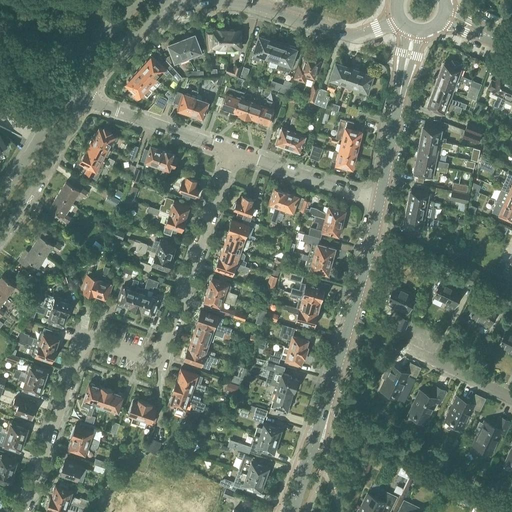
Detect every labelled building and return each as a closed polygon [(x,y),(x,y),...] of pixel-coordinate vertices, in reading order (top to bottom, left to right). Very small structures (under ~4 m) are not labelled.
[(227,47),(227,31),(213,30),(213,32),(206,31),(208,51),(215,51),(215,47),(227,47)] [(227,31),(227,47),(240,48),(240,31),(227,31)] [(194,34),(181,39),(187,56),(200,51),(194,34)] [(266,57),(271,40),(259,36),(253,53),(252,58),(259,61),(260,56),(266,57)] [(187,56),(181,39),(168,44),(175,61),(187,56)] [(276,67),(278,62),(284,44),(271,40),(266,57),(271,59),(269,64),(276,67)] [(284,44),(278,62),(281,63),(279,69),(284,70),(285,67),(289,68),(290,66),(291,66),(296,49),(284,44)] [(182,75),(170,63),(166,60),(162,63),(153,55),(143,66),(161,82),(166,76),(167,77),(171,77),(179,85),(182,75)] [(319,61),(306,56),(302,67),(299,66),(295,77),(304,81),(306,75),(314,78),(319,61)] [(440,73),(462,82),(470,85),(468,91),(477,95),(482,84),(458,75),(461,68),(458,67),(460,64),(452,61),(451,64),(444,62),(440,73)] [(238,77),(242,65),(235,62),(233,68),(226,66),(226,73),(238,77)] [(342,84),(348,67),(335,62),(329,79),(330,79),(328,86),(335,88),(338,82),(342,84)] [(143,66),(135,75),(153,91),(161,82),(143,66)] [(240,76),(246,78),(249,68),(244,66),(240,76)] [(348,67),(342,84),(354,88),(360,71),(348,67)] [(373,75),(360,71),(354,88),(353,93),(365,97),(366,92),(367,92),(368,91),(370,90),(371,88),(369,85),(373,75)] [(440,73),(436,85),(452,91),(452,90),(454,90),(456,85),(460,86),(462,82),(440,73)] [(148,96),(153,91),(135,75),(126,84),(135,92),(132,95),(137,100),(144,92),(148,96)] [(495,81),(492,80),(488,87),(492,89),(491,91),(499,94),(496,100),(495,100),(492,106),(497,108),(509,80),(504,78),(504,76),(501,75),(499,75),(498,75),(495,81)] [(224,76),(219,76),(216,84),(221,85),(224,76)] [(236,83),(242,85),(244,80),(238,77),(236,83)] [(292,83),(285,80),(281,92),(288,94),(292,83)] [(511,80),(509,80),(497,108),(501,109),(505,102),(511,105),(511,80)] [(449,98),(452,91),(436,85),(432,96),(460,107),(462,102),(449,98)] [(221,108),(233,112),(239,97),(241,91),(227,86),(225,92),(227,93),(221,108)] [(328,91),(319,88),(314,103),(325,107),(329,96),(326,95),(328,91)] [(168,100),(166,102),(172,104),(173,102),(176,93),(171,91),(169,89),(164,94),(168,98),(168,100)] [(178,109),(191,114),(196,98),(177,91),(176,93),(173,102),(180,105),(178,109)] [(476,100),(477,95),(468,91),(466,96),(476,100)] [(12,103),(15,97),(8,93),(5,99),(12,103)] [(310,93),(308,101),(314,103),(316,95),(310,93)] [(163,108),(166,102),(168,100),(166,98),(159,94),(154,103),(163,108)] [(243,98),(239,97),(233,112),(245,116),(250,101),(251,98),(244,95),(243,98)] [(251,96),(251,98),(250,101),(245,116),(256,120),(261,104),(263,100),(251,96)] [(468,110),(460,107),(432,96),(427,108),(443,114),(446,107),(460,113),(460,111),(467,114),(468,110)] [(208,102),(196,98),(191,114),(203,118),(208,102)] [(263,100),(261,104),(256,120),(268,124),(269,120),(271,114),(273,109),(272,108),(274,102),(267,100),(267,99),(264,98),(263,100)] [(479,114),(483,104),(477,102),(473,112),(479,114)] [(359,110),(349,106),(348,106),(346,112),(357,116),(359,110)] [(295,125),(298,118),(297,118),(299,113),(294,112),(290,124),(295,125)] [(336,138),(342,139),(358,143),(358,142),(361,141),(362,138),(360,136),(361,131),(351,129),(353,123),(341,119),(336,138)] [(490,129),(502,133),(505,125),(493,121),(490,129)] [(481,136),(484,129),(467,123),(465,130),(481,136)] [(422,133),(421,137),(438,141),(445,142),(452,144),(453,139),(447,137),(446,138),(438,137),(440,128),(423,125),(423,126),(423,127),(422,128),(421,131),(422,133)] [(99,127),(92,139),(107,148),(111,150),(118,138),(114,135),(110,132),(111,131),(104,127),(103,129),(99,127)] [(276,143),(288,147),(293,131),(281,127),(281,128),(279,127),(277,133),(279,134),(276,143)] [(478,143),(481,136),(465,130),(462,137),(478,143)] [(293,131),(288,147),(300,151),(303,142),(306,142),(308,137),(305,136),(306,135),(293,131)] [(419,149),(419,150),(435,153),(441,154),(442,146),(445,146),(444,147),(451,148),(452,144),(445,142),(438,141),(421,137),(420,143),(419,144),(418,147),(419,149)] [(107,148),(92,139),(87,150),(101,158),(103,154),(108,157),(111,150),(107,148)] [(358,143),(342,139),(339,152),(355,156),(358,143)] [(132,144),(127,159),(133,161),(138,147),(132,144)] [(151,170),(155,171),(157,165),(158,165),(163,148),(151,144),(149,150),(145,148),(140,160),(152,165),(151,170)] [(309,158),(318,161),(323,148),(313,145),(309,158)] [(163,148),(158,165),(169,169),(170,164),(175,166),(178,158),(173,156),(174,152),(163,148)] [(101,158),(87,150),(85,149),(79,161),(89,166),(86,172),(97,178),(103,168),(102,167),(105,161),(101,158)] [(418,156),(417,162),(447,167),(448,163),(434,159),(435,153),(419,150),(419,151),(417,152),(416,155),(418,156)] [(357,158),(355,156),(339,152),(334,151),(331,159),(337,160),(335,168),(342,170),(343,166),(352,168),(353,162),(356,162),(357,158)] [(495,165),(482,159),(479,166),(492,172),(495,165)] [(446,172),(447,167),(417,162),(416,167),(414,168),(413,171),(415,173),(414,174),(437,178),(439,171),(446,172)] [(143,170),(136,167),(131,180),(138,183),(143,170)] [(509,192),(511,193),(511,174),(509,173),(504,185),(502,189),(505,190),(509,192)] [(182,182),(179,189),(195,195),(198,187),(194,186),(196,180),(186,176),(184,182),(182,182)] [(61,189),(58,194),(71,203),(78,192),(81,195),(84,190),(75,184),(74,186),(66,181),(62,189),(61,189)] [(452,188),(467,191),(468,185),(453,182),(452,188)] [(473,183),(472,189),(478,192),(481,186),(473,183)] [(410,197),(409,202),(436,207),(440,208),(440,203),(427,200),(429,186),(415,184),(414,190),(412,190),(411,191),(409,192),(408,195),(410,197)] [(129,185),(127,192),(136,195),(138,188),(133,186),(129,185)] [(277,218),(279,212),(281,206),(286,191),(274,187),(269,202),(276,205),(270,221),(276,223),(277,218)] [(505,190),(502,189),(499,188),(501,189),(496,200),(497,201),(504,204),(511,207),(511,193),(509,192),(505,190)] [(469,194),(451,190),(450,200),(468,203),(469,194)] [(298,195),(286,191),(281,206),(292,210),(298,195)] [(191,194),(184,192),(182,197),(189,200),(191,194)] [(54,200),(50,207),(57,212),(56,215),(65,220),(68,215),(65,213),(71,203),(58,194),(54,200)] [(108,194),(105,201),(118,208),(122,201),(108,194)] [(248,220),(250,221),(252,215),(250,214),(253,206),(250,205),(253,198),(242,195),(240,201),(236,200),(233,208),(237,209),(235,216),(248,220)] [(161,204),(159,209),(160,210),(169,213),(185,218),(187,213),(188,212),(189,210),(188,208),(189,206),(180,204),(179,202),(177,201),(175,202),(166,199),(164,205),(161,204)] [(310,202),(304,200),(301,209),(300,208),(299,211),(315,216),(316,215),(326,218),(342,222),(343,217),(345,216),(346,213),(344,211),(345,209),(329,205),(327,213),(317,208),(311,206),(310,209),(308,208),(310,202)] [(511,207),(504,204),(497,201),(491,212),(500,216),(500,217),(505,219),(506,218),(511,220),(511,207)] [(433,219),(436,207),(409,202),(408,207),(406,208),(405,211),(407,213),(407,214),(422,217),(433,219)] [(469,204),(468,210),(475,213),(477,207),(469,204)] [(150,206),(148,211),(158,215),(160,210),(159,209),(150,206)] [(165,225),(163,233),(171,235),(174,228),(182,231),(182,229),(184,228),(185,225),(184,224),(186,218),(185,218),(169,213),(168,218),(165,225)] [(437,220),(433,219),(422,217),(407,214),(406,220),(403,221),(403,224),(404,226),(404,227),(411,228),(410,233),(419,235),(420,230),(422,231),(423,223),(436,225),(437,220)] [(340,229),(342,222),(326,218),(316,215),(315,216),(314,221),(318,222),(316,228),(311,227),(308,234),(309,234),(320,237),(321,238),(322,231),(338,236),(339,235),(341,234),(341,231),(340,229)] [(248,220),(246,225),(231,220),(227,232),(228,233),(250,240),(254,242),(255,237),(249,235),(252,227),(253,228),(255,223),(250,221),(248,220)] [(36,241),(32,246),(45,255),(51,246),(53,244),(48,241),(52,235),(41,228),(33,239),(36,241)] [(125,232),(114,228),(111,235),(123,239),(125,232)] [(240,250),(240,249),(244,250),(247,248),(250,240),(228,233),(224,245),(240,250)] [(312,243),(309,255),(331,261),(333,255),(335,254),(336,251),(334,250),(334,248),(319,244),(321,238),(320,237),(309,234),(308,234),(304,233),(302,240),(312,243)] [(91,246),(101,253),(106,248),(96,240),(91,246)] [(156,252),(152,251),(147,249),(148,245),(147,243),(140,241),(140,242),(134,240),(131,250),(145,254),(145,253),(150,255),(149,256),(154,257),(152,264),(168,270),(172,258),(171,257),(156,252)] [(152,251),(156,252),(171,257),(175,246),(160,241),(155,240),(152,247),(153,247),(152,251)] [(53,244),(51,246),(58,251),(62,246),(55,241),(53,244)] [(287,249),(293,251),(295,244),(289,242),(287,249)] [(460,256),(461,246),(450,244),(448,256),(459,259),(460,256)] [(240,250),(224,245),(220,257),(245,265),(247,261),(244,260),(246,255),(243,252),(240,251),(240,250)] [(26,249),(18,260),(29,268),(32,263),(37,266),(38,266),(39,264),(45,255),(32,246),(29,251),(26,249)] [(461,246),(460,256),(459,259),(467,260),(469,248),(461,246)] [(329,267),(331,261),(309,255),(303,253),(302,259),(308,260),(306,267),(311,268),(310,269),(328,274),(328,272),(330,271),(331,270),(329,267)] [(249,267),(245,265),(220,257),(219,257),(215,269),(232,274),(234,267),(238,269),(238,270),(241,271),(242,270),(248,272),(249,267)] [(94,294),(99,279),(100,279),(102,274),(104,266),(106,261),(100,259),(95,272),(89,270),(82,291),(94,296),(94,294)] [(150,272),(152,265),(140,261),(139,267),(150,272)] [(393,262),(389,272),(394,275),(399,264),(393,262)] [(506,265),(500,262),(495,272),(501,275),(506,265)] [(37,266),(35,269),(42,274),(46,269),(39,264),(38,266),(37,266)] [(124,264),(122,271),(129,273),(131,267),(124,264)] [(474,287),(480,274),(469,269),(463,281),(474,287)] [(72,281),(70,277),(68,271),(61,273),(64,283),(72,281)] [(290,273),(289,279),(301,283),(301,282),(302,282),(303,276),(290,273)] [(381,282),(389,285),(393,278),(385,274),(381,282)] [(0,293),(5,298),(13,288),(16,290),(20,285),(11,279),(9,281),(2,276),(0,278),(0,293)] [(150,285),(142,309),(153,313),(158,299),(151,297),(153,291),(152,291),(154,286),(157,287),(159,282),(157,281),(148,278),(146,283),(150,285)] [(210,284),(208,290),(236,299),(237,294),(230,292),(232,286),(230,284),(226,283),(218,280),(212,278),(211,280),(210,280),(209,283),(210,284)] [(111,283),(100,279),(99,279),(94,294),(106,298),(111,283)] [(130,305),(135,291),(137,286),(139,281),(135,279),(131,290),(123,287),(118,301),(130,305)] [(292,287),(290,293),(292,293),(320,301),(322,295),(324,294),(325,292),(323,290),(324,289),(312,285),(302,282),(301,282),(301,283),(299,289),(292,287)] [(461,292),(440,282),(433,297),(446,303),(445,304),(453,309),(461,292)] [(150,285),(146,283),(144,289),(137,286),(135,291),(130,305),(129,307),(141,311),(142,309),(150,285)] [(386,303),(407,313),(415,296),(395,286),(386,303)] [(511,299),(511,291),(504,287),(498,300),(510,305),(511,299)] [(205,296),(204,298),(204,300),(204,301),(213,305),(214,306),(216,307),(218,306),(219,307),(222,300),(234,305),(236,299),(208,290),(206,295),(205,296)] [(69,309),(71,303),(50,296),(47,304),(40,301),(43,293),(37,291),(33,303),(66,314),(68,308),(69,309)] [(292,293),(291,297),(299,299),(296,308),(299,308),(317,313),(317,312),(319,311),(320,308),(319,307),(320,301),(292,293)] [(476,300),(468,317),(484,324),(483,326),(480,327),(479,329),(480,332),(483,334),(486,332),(487,330),(486,327),(487,326),(489,327),(497,309),(476,300)] [(62,327),(66,314),(33,303),(29,314),(35,315),(36,312),(49,316),(47,322),(62,327)] [(284,304),(282,309),(287,310),(287,311),(298,314),(296,321),(313,326),(317,313),(299,308),(296,308),(284,304)] [(196,323),(197,323),(224,332),(229,334),(231,328),(221,325),(224,314),(225,314),(219,312),(217,316),(200,311),(200,312),(198,313),(197,316),(198,318),(196,323)] [(235,311),(233,317),(244,321),(246,315),(235,311)] [(264,318),(276,322),(279,315),(267,311),(264,318)] [(409,321),(398,316),(393,326),(404,331),(409,321)] [(223,337),(224,332),(197,323),(195,329),(194,330),(193,332),(194,333),(193,335),(209,340),(212,333),(223,337)] [(288,347),(306,352),(308,346),(306,345),(308,340),(292,335),(294,328),(282,325),(279,336),(290,340),(288,347)] [(34,338),(29,336),(27,339),(40,343),(55,348),(59,336),(58,335),(59,332),(44,327),(43,331),(40,330),(38,338),(34,337),(34,338)] [(15,340),(20,343),(25,333),(20,331),(15,340)] [(511,354),(511,333),(506,331),(499,346),(511,351),(511,352),(511,354)] [(55,348),(40,343),(27,339),(29,336),(29,335),(25,333),(20,343),(20,344),(26,345),(26,344),(31,345),(30,348),(33,349),(31,354),(52,361),(56,349),(55,349),(55,348)] [(190,342),(189,347),(205,353),(214,357),(216,352),(206,349),(209,342),(192,337),(192,338),(190,339),(190,341),(190,342)] [(255,344),(252,343),(249,342),(245,353),(252,355),(255,344)] [(218,358),(214,357),(205,353),(189,347),(189,348),(187,347),(185,353),(184,353),(183,358),(184,358),(183,360),(209,369),(212,362),(216,363),(218,358)] [(268,362),(278,365),(280,357),(301,364),(302,358),(304,359),(306,352),(288,347),(286,355),(275,351),(274,356),(270,355),(268,362)] [(8,354),(6,359),(16,362),(18,357),(15,356),(10,354),(8,354)] [(269,382),(268,383),(291,391),(292,392),(294,392),(298,379),(291,377),(291,375),(283,373),(285,367),(278,365),(268,362),(266,369),(269,370),(266,381),(269,382)] [(397,398),(408,376),(415,380),(421,368),(410,362),(405,372),(389,365),(383,378),(385,379),(380,390),(397,398)] [(16,369),(15,372),(44,382),(45,378),(47,379),(49,373),(47,373),(48,371),(28,364),(25,372),(16,369)] [(241,366),(237,376),(242,378),(244,378),(247,368),(241,366)] [(181,368),(177,380),(177,381),(193,386),(204,390),(206,385),(200,383),(203,376),(197,374),(181,368)] [(42,388),(44,382),(15,372),(13,377),(18,379),(18,380),(25,382),(23,389),(40,395),(40,393),(42,394),(44,388),(42,388)] [(233,375),(231,381),(240,384),(242,378),(237,376),(233,375)] [(173,391),(173,392),(189,398),(199,401),(201,396),(190,393),(193,386),(177,381),(177,380),(176,379),(172,391),(173,391)] [(240,386),(229,382),(226,390),(237,393),(240,386)] [(285,414),(292,392),(291,391),(268,383),(266,389),(273,391),(273,392),(276,393),(274,401),(274,402),(272,409),(285,414)] [(87,415),(87,414),(91,415),(95,403),(100,388),(89,384),(82,405),(89,408),(87,414),(87,415)] [(95,403),(107,408),(112,392),(113,390),(101,386),(100,388),(95,403)] [(434,386),(430,394),(420,390),(408,415),(425,423),(435,402),(440,405),(446,391),(434,386)] [(124,396),(112,392),(107,408),(105,411),(110,413),(112,409),(118,412),(124,396)] [(189,398),(173,392),(169,403),(176,405),(174,412),(183,415),(187,402),(194,405),(193,408),(203,411),(205,404),(199,401),(189,398)] [(445,421),(455,426),(453,429),(460,433),(462,429),(472,408),(480,411),(486,398),(475,393),(471,403),(457,396),(445,421)] [(36,410),(34,409),(36,404),(15,397),(13,402),(18,405),(15,411),(33,418),(36,410)] [(137,425),(145,402),(137,399),(136,402),(132,400),(127,414),(132,416),(130,422),(137,425)] [(145,402),(137,425),(144,427),(146,421),(151,423),(151,422),(155,423),(157,418),(153,417),(156,409),(151,407),(152,404),(145,402)] [(255,413),(264,416),(266,417),(268,410),(251,405),(249,411),(255,413)] [(247,417),(249,411),(234,406),(232,412),(247,417)] [(262,422),(264,416),(255,413),(253,419),(262,422)] [(485,422),(484,423),(480,421),(474,433),(478,435),(473,447),(490,455),(500,433),(505,435),(511,422),(499,416),(494,427),(485,422)] [(29,429),(28,428),(28,427),(9,420),(6,429),(2,428),(1,431),(7,434),(7,433),(24,439),(25,435),(27,436),(29,429)] [(71,436),(72,437),(98,446),(99,441),(90,438),(92,431),(89,429),(90,426),(80,422),(79,426),(75,424),(74,426),(73,429),(74,429),(71,436)] [(116,434),(119,424),(120,424),(114,422),(110,432),(116,434)] [(255,434),(277,441),(282,428),(264,422),(262,428),(257,426),(255,434)] [(119,424),(116,434),(115,436),(122,438),(124,432),(122,431),(124,426),(119,424)] [(24,445),(22,444),(24,439),(7,433),(7,434),(3,445),(20,451),(20,450),(22,450),(24,445)] [(273,454),(277,441),(255,434),(250,446),(243,444),(240,450),(249,453),(250,450),(261,454),(262,451),(273,454)] [(186,435),(181,447),(192,451),(197,439),(198,440),(198,439),(186,435)] [(98,446),(72,437),(68,448),(84,454),(86,447),(96,450),(98,446)] [(146,449),(151,451),(155,440),(150,438),(148,444),(146,449)] [(161,443),(155,440),(151,451),(156,453),(161,443)] [(218,447),(229,451),(231,447),(228,446),(219,443),(218,447)] [(264,479),(269,466),(253,460),(254,456),(239,451),(238,455),(243,457),(239,470),(242,471),(264,479)] [(0,454),(0,467),(13,471),(14,468),(17,469),(19,463),(16,462),(16,460),(0,454)] [(93,464),(95,465),(105,468),(106,469),(108,463),(95,458),(93,464)] [(59,470),(60,472),(60,473),(82,481),(86,468),(64,460),(62,467),(60,468),(59,470)] [(117,467),(111,464),(108,470),(115,473),(117,467)] [(103,473),(105,468),(95,465),(93,470),(103,474),(104,473),(103,473)] [(143,465),(137,480),(147,485),(154,470),(143,465)] [(12,472),(13,471),(0,467),(0,482),(9,485),(10,483),(12,484),(13,480),(11,479),(13,472),(12,472)] [(154,470),(147,485),(158,489),(164,475),(154,470)] [(264,479),(242,471),(239,470),(234,482),(225,479),(222,481),(221,485),(227,487),(236,491),(238,487),(242,488),(243,486),(260,492),(264,479)] [(164,475),(158,489),(168,494),(175,479),(164,475)] [(175,479),(168,494),(178,499),(185,484),(175,479)] [(185,484),(178,499),(190,504),(193,495),(195,489),(185,484)] [(86,508),(90,500),(81,497),(80,499),(75,497),(74,499),(70,497),(72,490),(56,485),(52,496),(79,506),(86,508)] [(394,491),(401,495),(404,489),(396,485),(394,491)] [(226,489),(223,495),(229,497),(231,491),(226,489)] [(378,511),(389,511),(397,497),(382,489),(378,498),(368,493),(359,509),(358,509),(356,511),(376,511),(377,511),(378,511)] [(111,491),(105,506),(116,510),(122,495),(111,491)] [(122,495),(116,510),(121,511),(127,511),(130,505),(132,499),(122,495)] [(190,504),(187,510),(191,511),(198,511),(204,499),(193,495),(190,504)] [(60,511),(64,511),(66,508),(77,511),(79,506),(52,496),(50,496),(46,507),(60,511)] [(204,499),(198,511),(210,511),(214,503),(204,499)] [(416,511),(419,507),(404,500),(398,511),(416,511)] [(475,503),(470,511),(477,511),(480,506),(475,503)]
